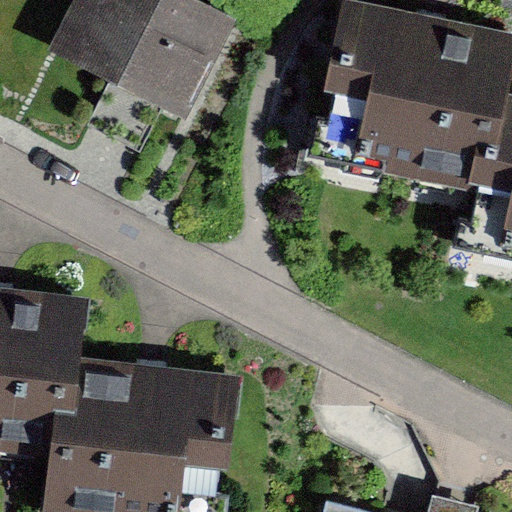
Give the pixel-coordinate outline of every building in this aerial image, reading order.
[(171,107),(212,24),(163,0),(93,0),(73,41),(110,60),(103,74),(110,77),(90,117),(144,144),(164,104),(171,107)] [(480,178),(494,103),(507,45),(427,28),(351,12),(322,145),(480,178)] [(468,236),(511,245),(511,106),(494,103),(480,178),(468,236)] [(0,435),(61,443),(69,368),(76,308),(0,299),(0,435)] [(149,377),(69,368),(61,443),(54,503),(134,511),(213,511),(228,386),(149,377)] [(373,511),(327,500),(324,511),(373,511)]
